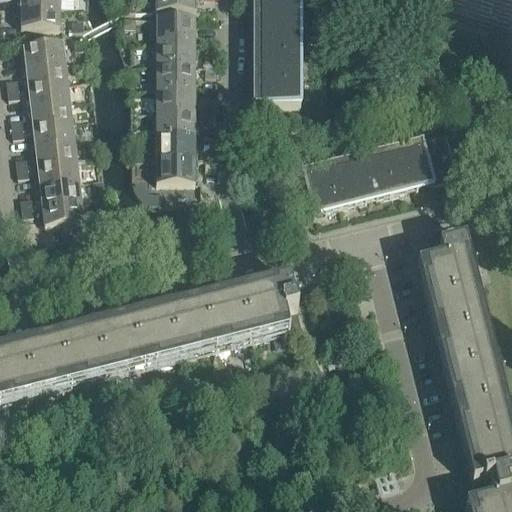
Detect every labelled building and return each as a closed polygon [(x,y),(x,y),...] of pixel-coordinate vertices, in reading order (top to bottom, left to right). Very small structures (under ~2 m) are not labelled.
[(59,15),(59,0),(20,0),(20,16),(59,15)] [(194,0),(155,0),(155,19),(194,19),(194,0)] [(252,103),(252,115),(255,115),(255,120),(256,120),(257,121),(258,122),(258,123),(272,123),(272,115),(299,115),(299,0),(251,0),(252,20),(255,20),(255,34),(255,36),(255,50),(252,50),(252,73),(255,73),(255,87),(255,88),(255,103),(252,103)] [(511,0),(439,0),(433,23),(506,45),(511,69),(511,0)] [(134,9),(123,9),(123,19),(134,19),(134,9)] [(20,16),(20,36),(59,36),(59,15),(20,16)] [(124,25),(123,26),(123,36),(134,36),(134,26),(124,25)] [(155,50),(194,50),(194,25),(155,25),(155,50)] [(71,29),(71,38),(82,38),(82,29),(71,29)] [(85,48),(74,49),(75,58),(86,57),(85,48)] [(23,55),(25,75),(64,70),(62,50),(23,55)] [(155,73),(194,73),(194,50),(155,50),(155,73)] [(204,73),(215,73),(215,63),(204,63),(204,73)] [(64,70),(25,75),(28,95),(66,91),(64,70)] [(155,97),(194,97),(194,73),(155,73),(155,97)] [(215,73),(204,73),(204,83),(215,83),(215,73)] [(17,87),(6,89),(7,98),(18,96),(17,87)] [(66,91),(28,95),(30,115),(69,110),(66,91)] [(467,101),(476,135),(497,130),(499,130),(491,95),(467,101)] [(18,96),(7,98),(8,107),(19,106),(18,96)] [(194,97),(155,97),(155,120),(194,120),(194,97)] [(69,110),(30,115),(32,135),(71,130),(69,110)] [(204,110),(204,120),(215,120),(215,110),(204,110)] [(155,144),(194,144),(194,120),(155,120),(155,144)] [(204,120),(204,130),(215,130),(215,120),(204,120)] [(21,127),(10,128),(11,137),(22,136),(21,127)] [(71,130),(32,135),(34,155),(73,150),(71,130)] [(342,166),(343,169),(329,172),(329,173),(328,173),(314,176),(313,173),(301,176),(302,180),(295,182),(299,198),(306,196),(313,223),(456,187),(457,193),(479,187),(466,135),(393,153),(394,156),(380,159),(380,160),(379,161),(379,160),(365,163),(364,161),(342,166)] [(22,136),(11,137),(12,146),(24,145),(22,136)] [(194,144),(155,144),(155,167),(194,167),(194,144)] [(73,150),(34,155),(37,175),(76,170),(73,150)] [(215,157),(204,157),(204,167),(215,167),(215,157)] [(15,168),(16,177),(27,176),(26,167),(15,168)] [(194,167),(155,167),(155,192),(194,192),(194,167)] [(215,167),(204,167),(204,177),(215,177),(215,167)] [(76,170),(37,175),(39,194),(78,190),(76,170)] [(27,176),(16,177),(17,186),(28,185),(27,176)] [(102,187),(92,188),(94,201),(103,200),(102,187)] [(78,190),(39,194),(41,214),(80,209),(78,190)] [(165,201),(149,201),(148,211),(164,211),(165,201)] [(31,206),(20,207),(21,217),(32,215),(31,206)] [(80,209),(41,214),(44,235),(83,230),(80,209)] [(32,215),(21,217),(22,226),(33,224),(32,215)] [(511,511),(510,505),(511,504),(511,441),(467,263),(468,263),(464,249),(438,255),(438,256),(419,260),(423,273),(416,275),(417,276),(419,276),(473,491),(471,491),(471,493),(476,492),(480,511),(475,511),(511,511)] [(289,288),(274,291),(276,298),(0,366),(0,406),(11,403),(13,408),(56,397),(55,393),(83,385),(85,390),(128,379),(127,374),(156,367),(157,372),(200,361),(199,356),(228,349),(229,354),(272,343),(271,338),(285,335),(287,342),(288,342),(288,341),(301,338),(296,320),(297,320),(289,288)]
